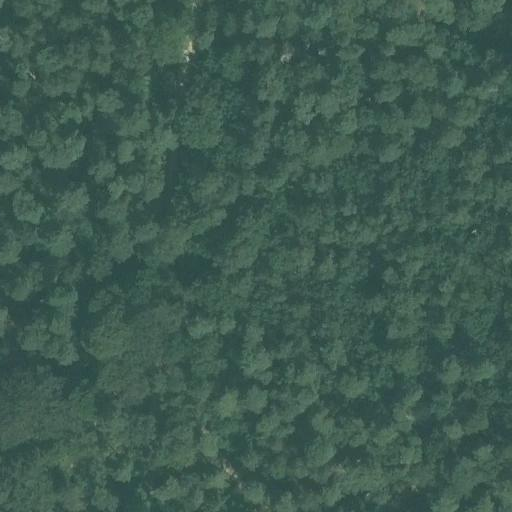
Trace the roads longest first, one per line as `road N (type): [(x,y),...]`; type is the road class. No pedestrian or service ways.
road 1 (track): [(148,511),(157,320),(194,0)]
road 2 (track): [(157,320),(142,331),(83,439),(30,511)]
road 3 (track): [(83,439),(153,431),(236,467),(286,511)]
road 4 (track): [(193,8),(0,123)]
